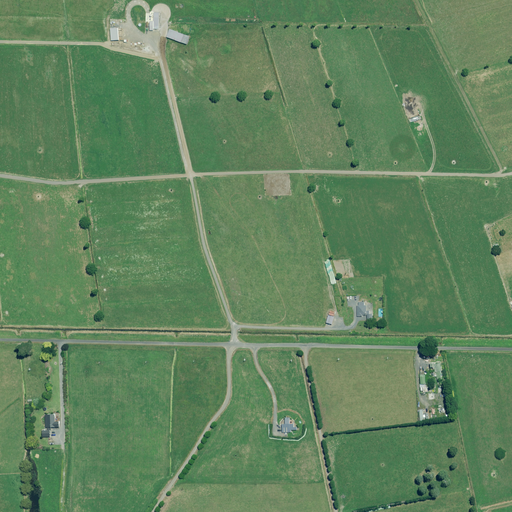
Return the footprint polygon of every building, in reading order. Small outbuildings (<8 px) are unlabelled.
[(119,40),(119,28),(111,28),(111,40),(119,40)] [(190,37),(170,29),(167,37),(187,44),(190,37)] [(365,305),(365,302),(358,302),(358,316),(363,316),(363,315),(368,315),(368,320),(373,320),(373,311),(370,311),(370,308),(367,308),(367,305),(365,305)] [(441,371),(442,371),(441,363),(436,364),(430,364),(431,368),(434,368),(434,372),(435,376),(437,376),(437,379),(441,378),(441,371)] [(425,380),(425,375),(420,375),(421,384),(420,384),(420,388),(421,388),(421,391),(423,391),(424,393),(428,393),(428,390),(430,390),(430,388),(428,388),(427,384),(428,384),(428,379),(425,380)] [(51,427),(60,427),(60,422),(55,422),(55,415),(46,415),(46,427),(48,427),(48,430),(43,430),(43,437),(51,437),(50,430),(52,430),(51,427)] [(290,424),(290,418),(285,418),(286,424),(282,424),(282,432),(291,432),(291,430),(297,430),(297,427),(294,427),(294,424),(290,424)]
